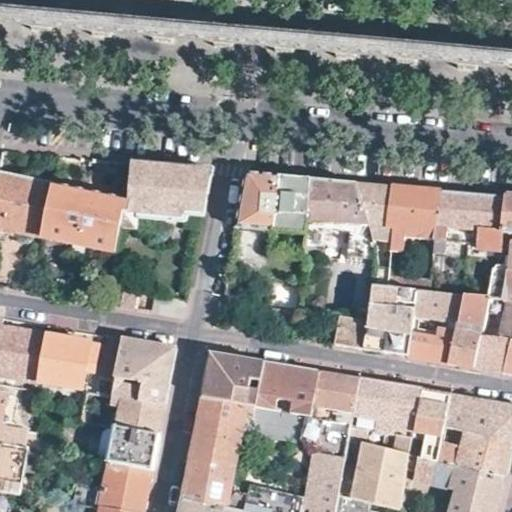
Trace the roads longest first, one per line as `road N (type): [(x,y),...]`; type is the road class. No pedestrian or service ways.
road 1 (residential): [(197,336),(511,393)]
road 2 (residential): [(511,148),(239,122)]
road 3 (residential): [(239,122),(0,100)]
road 4 (residential): [(197,336),(239,122)]
road 5 (residential): [(0,297),(197,336)]
road 6 (residential): [(162,511),(197,336)]
